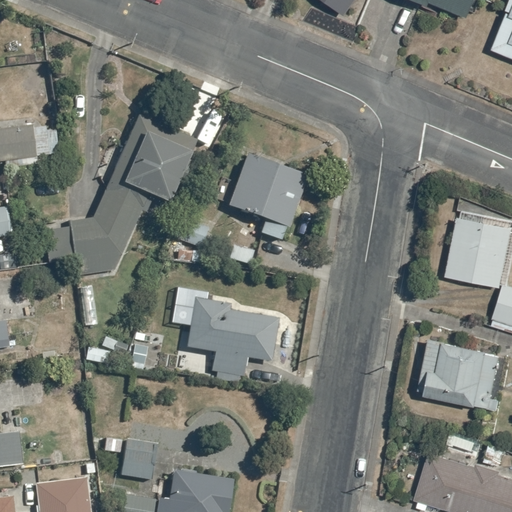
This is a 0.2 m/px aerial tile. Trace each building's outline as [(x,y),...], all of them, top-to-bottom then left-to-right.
[(418,0),(421,1),(421,0),(426,0),(462,15),(468,0),(418,0)] [(511,0),(506,0),(487,46),(511,56),(511,0)] [(89,217),(67,218),(67,225),(45,226),(47,272),(81,270),(113,269),(145,194),(161,200),(188,139),(171,131),(133,115),(111,168),(107,177),(89,217)] [(0,156),(55,152),(53,121),(0,125),(0,156)] [(302,174),(242,152),(224,203),(262,217),(257,231),(279,238),(302,174)] [(0,234),(8,234),(5,204),(0,204),(0,234)] [(206,224),(177,212),(168,233),(198,245),(206,224)] [(511,242),(511,221),(461,212),(450,270),(505,280),(511,242)] [(511,285),(498,281),(486,323),(511,330),(511,285)] [(224,300),(190,296),(183,345),(213,349),(209,375),(241,379),(244,355),(268,358),(274,315),(223,308),(224,300)] [(147,340),(128,337),(123,370),(142,372),(147,340)] [(498,351),(421,337),(411,392),(488,405),(498,351)] [(119,427),(97,424),(94,448),(116,451),(119,427)] [(0,464),(20,463),(16,428),(0,429),(0,464)] [(155,439),(122,436),(119,474),(152,477),(155,439)] [(511,511),(511,476),(423,450),(409,497),(459,511),(511,511)] [(224,511),(229,477),(168,469),(164,501),(157,500),(155,511),(224,511)] [(87,511),(83,476),(34,482),(37,511),(87,511)] [(0,511),(10,511),(6,479),(0,479),(0,511)] [(149,511),(151,495),(120,493),(118,511),(149,511)]
